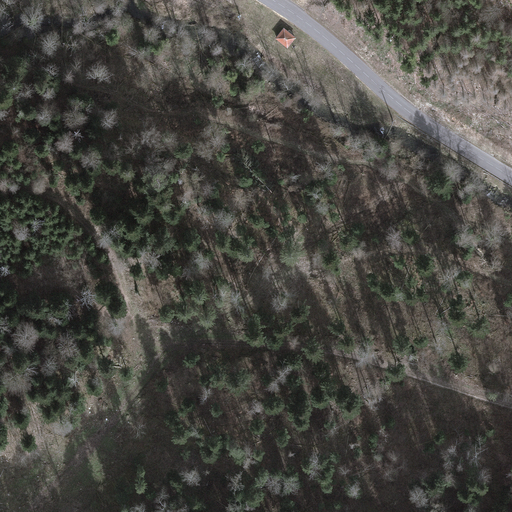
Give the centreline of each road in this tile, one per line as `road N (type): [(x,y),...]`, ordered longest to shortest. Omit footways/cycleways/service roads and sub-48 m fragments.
road 1 (track): [(511,408),(361,354),(276,343),(160,344),(137,325),(122,275),(89,225),(45,192),(0,187)]
road 2 (secondary): [(511,181),(415,122),(267,0)]
